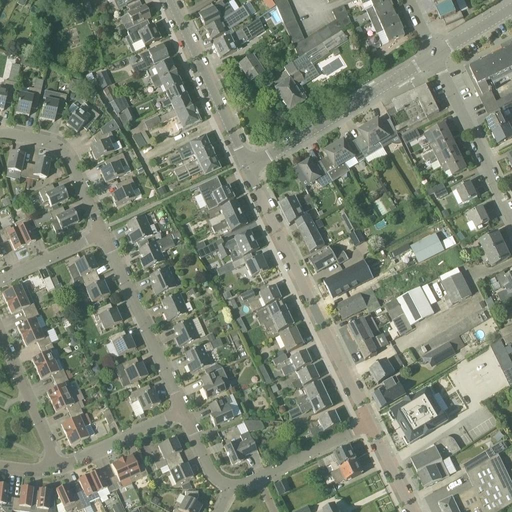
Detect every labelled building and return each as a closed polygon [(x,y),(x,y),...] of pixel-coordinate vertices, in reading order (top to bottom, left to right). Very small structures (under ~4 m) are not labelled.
[(277,9),(288,4),(286,0),(283,0),(275,4),(276,8),(277,9)] [(370,2),(372,9),(388,1),(387,0),(359,0),(362,5),(370,2)] [(439,9),(456,2),(455,0),(431,0),(432,1),(431,2),(431,3),(433,2),(434,5),(436,4),(438,9),(439,9)] [(463,19),(461,13),(468,10),(463,0),(462,0),(456,3),(456,2),(439,9),(438,9),(436,10),(440,18),(438,19),(439,20),(440,19),(441,22),(444,21),(446,26),(463,19)] [(372,9),(365,12),(370,23),(373,22),(394,13),(388,1),(372,9)] [(220,22),(233,14),(227,5),(224,7),(221,2),(213,7),(198,14),(205,29),(220,22)] [(220,22),(205,29),(211,41),(226,34),(225,33),(255,16),(256,17),(262,13),(255,2),(234,14),(233,14),(220,22)] [(288,4),(277,9),(279,15),(291,10),(288,4)] [(336,21),(349,19),(343,6),(332,11),(336,20),(336,21)] [(124,27),(126,31),(138,25),(150,19),(145,8),(144,7),(143,8),(128,15),(120,19),(124,27)] [(279,15),(277,9),(276,8),(244,30),(244,29),(235,34),(235,35),(213,45),(220,60),(236,52),(236,51),(242,49),(240,45),(249,42),(264,31),(268,37),(278,31),(274,24),(272,18),(275,17),(279,15)] [(281,20),(293,15),(291,10),(279,15),(281,20)] [(373,22),(378,34),(399,25),(394,13),(373,22)] [(295,20),(293,15),(281,20),(284,25),(295,20)] [(341,32),(351,25),(349,19),(336,21),(336,20),(331,23),(338,34),(341,32)] [(286,30),(297,25),(295,20),(284,25),(286,30)] [(333,37),(338,34),(331,23),(326,27),(333,37)] [(137,51),(144,47),(160,40),(153,27),(151,28),(149,25),(140,29),(138,25),(126,31),(129,38),(131,37),(137,51)] [(288,35),(300,31),(297,25),(286,30),(288,35)] [(404,37),(399,25),(378,34),(377,34),(382,46),(388,44),(404,37)] [(328,40),(333,37),(326,27),(321,30),(328,40)] [(323,43),(328,40),(321,30),(316,33),(323,43)] [(288,35),(290,40),(302,36),(300,31),(288,35)] [(316,48),(304,55),(306,57),(310,64),(311,63),(312,65),(329,54),(331,52),(337,49),(348,42),(341,32),(338,34),(333,37),(328,40),(323,43),(316,48)] [(316,33),(310,37),(316,48),(323,43),(316,33)] [(302,36),(290,40),(293,46),(304,41),(302,36)] [(316,48),(310,37),(304,41),(293,46),(299,59),(304,55),(316,48)] [(511,95),(497,103),(489,87),(511,75),(511,42),(502,47),(504,51),(466,69),(475,88),(487,115),(511,102),(511,95)] [(162,46),(153,50),(147,52),(150,59),(132,68),(135,75),(142,72),(141,71),(168,59),(162,46)] [(368,66),(379,59),(374,50),(363,57),(368,66)] [(252,57),(239,66),(250,83),(263,74),(252,57)] [(319,76),(312,65),(311,63),(310,64),(306,57),(294,64),(299,73),(283,83),(284,84),(276,90),(289,111),(305,101),(303,96),(306,94),(301,87),(319,76)] [(152,84),(175,73),(169,62),(160,66),(154,69),(157,75),(150,79),(152,84)] [(85,64),(79,66),(81,73),(88,71),(85,64)] [(106,71),(95,76),(102,89),(112,85),(106,71)] [(165,92),(180,85),(175,73),(152,84),(155,90),(162,86),(165,92)] [(91,74),(85,76),(88,82),(94,80),(91,74)] [(274,78),(278,85),(284,82),(280,75),(274,78)] [(29,89),(22,88),(21,94),(20,94),(16,114),(29,117),(31,107),(37,109),(43,82),(36,80),(33,90),(29,89)] [(6,102),(12,103),(16,84),(4,81),(2,90),(0,89),(0,110),(3,111),(6,102)] [(83,84),(72,81),(69,92),(81,95),(83,84)] [(103,91),(110,104),(117,100),(121,98),(114,85),(103,91)] [(171,104),(186,97),(180,85),(165,92),(168,99),(161,103),(164,108),(171,105),(171,104)] [(410,121),(394,129),(397,135),(439,113),(431,95),(430,95),(427,89),(422,89),(421,89),(413,93),(412,93),(392,103),(393,104),(395,109),(398,113),(405,109),(410,121)] [(56,113),(63,114),(67,97),(54,94),(53,102),(45,100),(41,120),(54,123),(56,113)] [(174,118),(191,109),(186,97),(171,104),(171,105),(174,111),(166,115),(159,118),(158,116),(144,123),(147,130),(169,120),(174,118)] [(118,103),(117,100),(110,104),(117,115),(123,112),(118,103)] [(385,108),(387,113),(395,109),(393,104),(385,108)] [(83,126),(88,130),(99,117),(89,109),(85,114),(73,105),(67,111),(74,116),(66,125),(77,134),(83,126)] [(195,116),(191,109),(174,118),(177,123),(175,124),(175,125),(167,129),(170,135),(182,130),(183,130),(198,123),(197,122),(198,120),(196,117),(195,116)] [(395,109),(387,113),(389,118),(394,115),(398,113),(395,109)] [(124,127),(129,124),(124,114),(119,117),(124,127)] [(491,133),(492,132),(493,133),(508,126),(511,124),(511,117),(511,115),(505,119),(503,114),(487,121),(490,127),(489,128),(491,133)] [(394,129),(390,120),(382,125),(379,120),(369,126),(381,146),(398,137),(397,135),(394,129)] [(95,161),(122,149),(119,142),(115,144),(110,133),(118,129),(113,121),(100,130),(101,131),(102,131),(104,135),(96,139),(99,145),(90,149),(95,161)] [(431,132),(436,143),(451,136),(445,125),(431,132)] [(383,149),(381,146),(369,126),(359,132),(362,137),(355,142),(366,160),(383,149)] [(511,138),(511,133),(508,126),(493,133),(493,135),(492,135),(494,140),(496,139),(498,145),(511,138)] [(402,138),(406,145),(421,138),(417,130),(402,138)] [(146,146),(139,134),(132,138),(139,150),(146,146)] [(456,147),(451,136),(436,143),(439,150),(427,155),(423,158),(425,162),(430,160),(456,147)] [(194,154),(209,148),(208,144),(208,142),(207,139),(205,138),(204,137),(189,144),(192,150),(168,161),(171,166),(195,155),(194,154)] [(366,160),(355,142),(348,146),(344,141),(335,147),(345,164),(355,158),(358,164),(366,160)] [(335,170),(345,164),(335,147),(325,153),(328,158),(321,162),(328,174),(335,170)] [(430,160),(432,165),(439,162),(441,168),(447,165),(461,158),(456,147),(430,160)] [(176,177),(215,159),(212,154),(212,151),(210,149),(209,148),(194,154),(195,155),(197,160),(173,170),(176,177)] [(26,179),(29,165),(23,164),(24,156),(19,155),(18,153),(14,152),(13,153),(11,153),(7,171),(20,173),(20,177),(26,179)] [(109,168),(107,169),(100,172),(105,184),(124,176),(121,169),(128,166),(122,155),(106,162),(109,168)] [(467,170),(461,158),(447,165),(452,177),(467,170)] [(38,181),(39,177),(46,179),(50,162),(49,161),(47,160),(44,159),(42,160),(37,159),(35,166),(29,165),(26,179),(34,180),(38,181)] [(202,172),(205,177),(211,174),(220,170),(219,169),(220,167),(218,164),(217,163),(215,159),(176,177),(179,182),(202,172)] [(328,174),(321,162),(313,167),(310,161),(300,168),(311,185),(316,182),(320,186),(323,188),(333,182),(328,174)] [(198,190),(208,212),(234,200),(228,187),(222,190),(217,178),(189,191),(190,192),(191,194),(193,192),(192,191),(195,189),(196,191),(198,190)] [(131,179),(115,186),(118,192),(111,196),(116,208),(135,200),(132,193),(136,191),(131,179)] [(434,194),(445,189),(443,184),(426,192),(428,197),(434,194)] [(470,184),(456,190),(463,205),(477,199),(470,184)] [(35,197),(40,195),(44,203),(48,201),(51,208),(68,200),(67,199),(68,197),(66,194),(65,193),(62,188),(55,191),(52,185),(39,192),(34,194),(35,197)] [(434,194),(437,201),(449,195),(445,189),(434,194)] [(423,196),(419,191),(413,194),(417,200),(423,196)] [(307,203),(311,201),(308,195),(304,197),(305,199),(298,203),(295,199),(280,206),(279,206),(284,217),(307,205),(307,203)] [(281,206),(288,202),(285,196),(278,199),(281,206)] [(309,212),(315,209),(311,201),(307,203),(307,205),(284,217),(290,227),(296,224),(298,230),(312,223),(309,217),(311,216),(309,212)] [(211,228),(212,228),(240,214),(235,203),(219,210),(222,215),(208,222),(211,228)] [(62,230),(68,228),(78,223),(77,222),(78,220),(77,217),(75,216),(72,211),(65,214),(62,208),(50,214),(33,221),(37,229),(52,222),(54,226),(52,226),(56,235),(63,232),(62,230)] [(471,232),(477,229),(489,223),(482,209),(467,216),(471,223),(467,225),(471,232)] [(33,221),(32,217),(28,210),(23,212),(26,220),(15,225),(17,229),(25,247),(35,242),(30,232),(37,229),(33,221)] [(447,211),(441,214),(444,220),(450,217),(447,211)] [(350,233),(358,229),(349,212),(341,216),(350,233)] [(207,238),(214,234),(228,228),(230,233),(246,226),(240,214),(212,228),(211,228),(204,231),(207,238)] [(144,217),(126,225),(130,234),(128,235),(133,245),(153,236),(144,217)] [(321,220),(316,222),(319,229),(324,227),(321,220)] [(311,254),(325,247),(312,223),(298,230),(311,254)] [(17,229),(12,231),(10,227),(0,231),(0,235),(4,244),(10,241),(15,252),(25,247),(17,229)] [(365,242),(360,231),(349,237),(355,248),(365,242)] [(164,262),(161,254),(175,248),(172,241),(181,237),(179,232),(156,243),(138,251),(142,260),(140,261),(144,271),(164,262)] [(250,254),(251,255),(258,251),(260,250),(252,232),(249,233),(242,236),(208,252),(206,248),(195,252),(199,258),(204,266),(207,263),(221,257),(222,260),(230,256),(233,263),(250,254)] [(481,258),(504,247),(498,234),(480,243),(483,248),(478,251),(481,258)] [(436,236),(411,248),(419,264),(444,252),(436,236)] [(195,252),(206,248),(203,242),(192,248),(195,252)] [(408,245),(392,253),(395,258),(411,251),(408,245)] [(485,265),(490,262),(492,268),(510,259),(504,247),(481,258),(482,258),(485,265)] [(335,263),(338,261),(340,266),(349,261),(344,252),(334,258),(329,250),(328,250),(327,250),(309,261),(317,274),(336,263),(335,263)] [(253,261),(251,255),(250,254),(233,263),(231,264),(234,270),(245,264),(251,278),(259,274),(259,275),(267,272),(260,257),(253,261)] [(400,260),(406,268),(415,262),(409,254),(400,260)] [(75,287),(83,284),(98,277),(95,272),(98,270),(92,257),(74,265),(80,277),(72,281),(75,287)] [(365,262),(324,283),(333,300),(373,279),(365,262)] [(472,297),(460,274),(458,268),(439,278),(441,283),(448,297),(444,299),(448,308),(472,297)] [(168,269),(150,277),(154,286),(151,287),(156,297),(176,288),(168,269)] [(509,296),(511,294),(511,273),(506,277),(504,273),(497,277),(497,279),(501,288),(502,288),(502,289),(505,288),(509,296)] [(98,277),(83,284),(86,290),(92,303),(109,296),(103,282),(100,283),(98,277)] [(54,290),(49,278),(43,281),(48,292),(54,290)] [(57,295),(64,292),(61,284),(59,285),(54,287),(57,295)] [(7,305),(29,295),(25,285),(2,295),(7,305)] [(253,313),(257,310),(280,300),(274,287),(259,294),(261,300),(249,305),(253,313)] [(396,301),(404,315),(411,327),(434,315),(420,288),(396,301)] [(380,309),(375,298),(370,289),(336,307),(343,320),(344,320),(344,321),(366,309),(369,315),(380,309)] [(255,297),(252,291),(240,296),(243,303),(255,297)] [(36,312),(29,295),(7,305),(11,315),(22,311),(25,317),(36,312)] [(189,304),(184,306),(179,295),(161,303),(165,312),(163,313),(168,323),(188,314),(187,313),(192,311),(189,304)] [(490,297),(484,300),(490,311),(495,308),(490,297)] [(234,300),(226,304),(230,313),(238,309),(234,300)] [(385,307),(393,321),(404,315),(396,301),(385,307)] [(264,325),(287,314),(282,302),(266,310),(269,316),(258,321),(260,327),(264,325)] [(110,305),(92,313),(97,326),(101,324),(104,331),(121,323),(115,310),(113,311),(110,305)] [(22,338),(39,330),(35,320),(39,318),(36,312),(25,317),(28,323),(17,328),(22,338)] [(273,335),(277,333),(283,330),(293,326),(287,314),(264,325),(260,327),(257,328),(260,333),(266,331),(270,329),(273,335)] [(412,330),(411,327),(404,315),(393,321),(401,337),(412,330)] [(199,340),(199,339),(205,337),(197,319),(191,322),(191,321),(173,329),(177,338),(175,339),(179,349),(199,340)] [(375,339),(374,339),(372,334),(378,331),(372,319),(365,320),(348,328),(358,347),(371,340),(372,341),(375,339)] [(242,335),(246,333),(243,328),(242,328),(240,325),(236,327),(240,336),(242,335)] [(511,325),(500,332),(501,335),(503,339),(511,334),(511,325)] [(278,336),(287,354),(302,347),(297,335),(298,334),(296,329),(294,330),(294,329),(278,336)] [(56,337),(49,340),(46,333),(42,335),(39,330),(22,338),(26,348),(37,343),(40,350),(51,344),(58,341),(56,337)] [(118,358),(135,350),(129,336),(126,338),(124,332),(109,338),(112,344),(118,358)] [(210,343),(215,341),(212,334),(207,337),(210,343)] [(511,334),(503,339),(507,346),(511,343),(511,334)] [(373,358),(377,356),(375,352),(379,351),(378,350),(382,348),(377,338),(374,339),(375,339),(372,341),(371,340),(358,347),(365,362),(373,358)] [(511,364),(500,340),(490,346),(510,388),(511,386),(511,364)] [(185,355),(189,364),(187,365),(191,374),(211,365),(205,353),(213,350),(210,343),(185,355)] [(455,352),(449,343),(422,359),(425,365),(429,363),(432,369),(456,355),(455,352)] [(56,351),(54,351),(51,344),(40,350),(42,356),(32,360),(36,371),(54,363),(58,361),(58,360),(60,358),(56,351)] [(284,377),(287,376),(311,365),(305,352),(289,359),(292,365),(281,370),(284,377)] [(275,366),(288,360),(285,355),(284,355),(278,358),(272,361),(275,366)] [(396,375),(394,373),(394,372),(403,366),(397,355),(387,361),(370,371),(370,372),(375,379),(375,382),(378,384),(378,385),(396,375)] [(126,376),(130,385),(147,377),(141,364),(139,365),(136,359),(114,369),(119,380),(126,376)] [(66,377),(64,373),(63,371),(59,373),(54,363),(36,371),(41,381),(52,376),(54,382),(66,377)] [(98,367),(91,370),(95,376),(101,373),(98,367)] [(289,391),(293,389),(294,391),(318,380),(312,367),(303,372),(296,375),(299,380),(291,384),(291,385),(287,387),(289,391)] [(201,379),(205,388),(202,390),(206,400),(225,392),(219,379),(225,376),(222,369),(212,374),(207,376),(201,379)] [(266,387),(271,384),(268,376),(262,379),(266,387)] [(67,380),(66,377),(54,382),(57,389),(46,393),(51,404),(73,394),(67,380)] [(438,387),(449,382),(446,377),(436,382),(438,387)] [(373,397),(380,410),(406,396),(396,378),(384,385),(385,388),(379,392),(380,393),(373,397)] [(324,395),(325,394),(322,389),(323,389),(321,384),(320,384),(319,383),(310,387),(303,390),(306,396),(295,401),(298,408),(324,395)] [(142,413),(143,412),(160,405),(154,391),(151,392),(148,386),(128,396),(132,405),(138,402),(142,413)] [(391,413),(389,415),(393,423),(396,421),(406,437),(403,439),(408,447),(421,439),(437,430),(447,423),(447,422),(449,421),(444,413),(442,414),(432,398),(435,396),(430,388),(390,412),(391,413)] [(69,415),(81,410),(73,394),(51,404),(56,414),(66,409),(69,415)] [(310,411),(313,410),(315,415),(331,408),(330,407),(331,405),(329,401),(328,401),(325,394),(324,395),(298,408),(302,415),(310,411)] [(233,418),(228,407),(227,406),(232,404),(229,397),(209,406),(213,415),(210,417),(215,427),(233,419),(233,418)] [(66,436),(84,428),(79,418),(83,416),(81,410),(69,415),(72,421),(61,426),(66,436)] [(108,425),(114,422),(109,411),(103,414),(108,425)] [(312,438),(339,425),(336,419),(338,419),(335,413),(334,414),(333,413),(317,420),(321,426),(318,428),(316,427),(309,431),(311,435),(305,437),(307,440),(312,438)] [(243,422),(248,433),(264,430),(260,422),(243,422)] [(70,447),(88,439),(94,436),(90,426),(84,429),(84,428),(66,436),(70,447)] [(240,437),(243,443),(239,445),(237,442),(224,448),(232,466),(243,462),(241,458),(256,452),(248,433),(240,437)] [(443,463),(461,452),(455,442),(454,441),(453,440),(451,439),(450,439),(448,438),(446,439),(444,439),(443,440),(415,458),(417,463),(413,465),(418,475),(443,463)] [(167,466),(181,460),(179,454),(181,453),(175,439),(158,447),(164,461),(155,465),(157,471),(160,469),(160,470),(166,467),(165,467),(167,466)] [(490,460),(498,455),(508,450),(503,442),(463,467),(467,475),(490,461),(490,460)] [(355,460),(355,458),(350,447),(322,460),(323,461),(326,467),(330,465),(333,471),(355,460)] [(499,511),(511,504),(511,483),(498,455),(490,460),(490,461),(467,475),(462,478),(464,482),(469,480),(474,489),(439,505),(441,511),(499,511)] [(121,462),(131,484),(148,476),(143,465),(137,468),(132,457),(121,462)] [(181,460),(167,466),(170,472),(169,472),(175,486),(193,478),(187,465),(184,466),(181,460)] [(131,484),(121,462),(111,466),(116,477),(110,480),(115,491),(121,488),(122,489),(132,485),(131,484)] [(357,462),(340,470),(331,474),(336,485),(345,480),(346,482),(363,475),(357,462)] [(419,478),(425,490),(449,478),(443,463),(418,475),(420,474),(421,478),(419,478)] [(115,491),(110,480),(104,482),(99,472),(89,476),(99,500),(110,496),(109,494),(115,491)] [(92,511),(89,504),(99,500),(89,476),(78,481),(83,492),(77,494),(84,510),(85,511),(92,511)] [(291,492),(286,482),(285,481),(274,486),(280,498),(291,492)] [(0,510),(12,511),(13,499),(7,498),(8,486),(0,485),(0,505),(0,510)] [(78,511),(84,510),(77,494),(71,497),(66,486),(56,491),(65,511),(68,511),(76,509),(77,511),(78,511)] [(323,491),(326,497),(336,492),(333,486),(323,491)] [(32,494),(33,490),(21,488),(20,500),(13,499),(12,511),(15,511),(29,511),(31,501),(32,494)] [(54,511),(55,508),(49,507),(50,492),(39,490),(38,495),(32,494),(31,501),(29,511),(54,511)] [(198,511),(202,507),(195,503),(198,498),(198,493),(185,493),(185,498),(178,511),(175,509),(173,511),(198,511)] [(151,503),(156,506),(159,500),(154,498),(151,503)]
